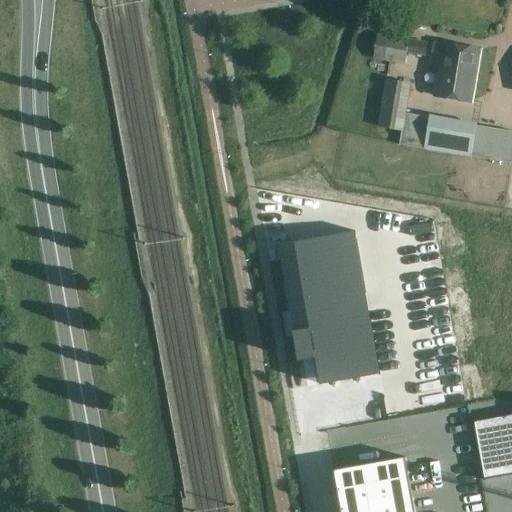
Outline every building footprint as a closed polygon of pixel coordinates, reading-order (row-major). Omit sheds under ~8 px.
[(425,56),(428,42),(377,34),(373,58),(405,64),(406,53),(425,56)] [(434,96),(472,103),(480,51),(433,42),(430,62),(440,63),(434,96)] [(423,151),(429,118),(405,114),(410,84),(384,79),(377,127),(400,131),(398,147),(423,151)] [(471,159),(511,165),(511,158),(511,132),(500,130),(500,129),(477,125),(471,159)] [(355,231),(278,245),(299,361),(315,358),(320,384),(380,374),(355,231)] [(511,414),(473,422),(483,474),(484,480),(511,475),(511,414)] [(414,511),(405,458),(334,470),(341,511),(414,511)]
